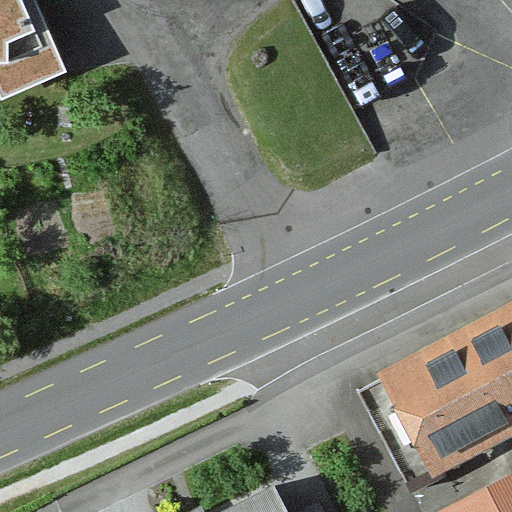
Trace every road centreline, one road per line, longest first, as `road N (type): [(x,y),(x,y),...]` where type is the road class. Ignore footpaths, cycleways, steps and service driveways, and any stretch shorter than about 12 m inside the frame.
road 1 (residential): [(295,310),(125,0)]
road 2 (primary): [(0,441),(295,310)]
road 3 (primary): [(295,310),(511,204)]
